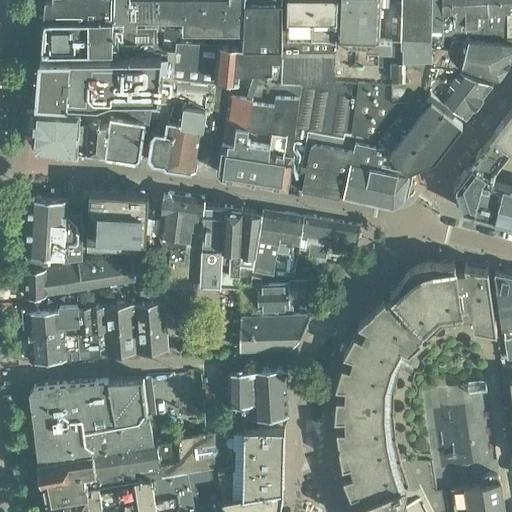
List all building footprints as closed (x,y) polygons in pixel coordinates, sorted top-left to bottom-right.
[(45,0),(44,13),(79,13),(78,0),(45,0)] [(78,0),(79,13),(113,13),(113,0),(78,0)] [(137,21),(137,19),(136,19),(135,0),(113,0),(113,13),(113,24),(136,25),(137,21)] [(137,21),(157,21),(157,0),(135,0),(136,19),(137,19),(137,21)] [(157,0),(157,21),(184,20),(183,0),(157,0)] [(183,0),(184,20),(184,31),(205,31),(204,0),(183,0)] [(204,0),(205,31),(224,32),(224,0),(204,0)] [(217,81),(211,122),(214,122),(215,117),(225,118),(218,168),(222,174),(287,184),(299,100),(301,79),(281,79),(282,39),(282,0),(245,0),(244,25),(243,43),(224,42),(218,41),(214,80),(217,81)] [(228,34),(224,34),(224,42),(243,43),(244,25),(245,0),(224,0),(224,32),(228,32),(228,34)] [(287,0),(287,39),(311,39),(311,0),(287,0)] [(311,0),(311,39),(336,39),(337,0),(311,0)] [(392,39),(379,38),(380,0),(337,0),(336,39),(335,75),(359,78),(392,81),(392,39)] [(430,87),(431,69),(432,62),(432,57),(431,43),(431,36),(431,0),(402,0),(401,36),(403,36),(403,39),(392,39),(392,81),(393,97),(425,95),(430,95),(430,87)] [(432,57),(432,62),(444,64),(444,65),(459,67),(461,68),(461,66),(462,60),(447,56),(448,50),(445,49),(445,47),(446,45),(449,45),(452,36),(446,35),(446,32),(449,32),(448,0),(431,0),(431,36),(431,43),(432,57)] [(465,0),(448,0),(449,32),(466,32),(466,28),(465,0)] [(487,24),(487,12),(489,12),(488,0),(465,0),(466,28),(466,32),(487,32),(487,24)] [(507,37),(511,37),(511,0),(488,0),(489,12),(487,12),(487,24),(487,32),(488,35),(507,37)] [(136,25),(113,24),(113,13),(79,13),(44,13),(41,46),(157,44),(156,26),(136,25)] [(282,39),(281,79),(301,79),(335,75),(336,39),(311,39),(287,39),(282,39)] [(175,41),(174,48),(171,76),(186,78),(190,42),(175,41)] [(217,43),(203,42),(200,79),(214,80),(218,41),(217,41),(217,43)] [(186,78),(200,79),(203,42),(190,42),(186,78)] [(169,101),(171,76),(174,48),(161,47),(161,52),(40,54),(36,98),(98,102),(110,91),(131,90),(132,85),(158,85),(157,101),(169,101)] [(467,115),(478,100),(493,80),(461,68),(459,67),(444,65),(444,64),(432,62),(431,69),(430,87),(457,107),(467,115)] [(353,125),(359,78),(335,75),(301,79),(299,100),(287,184),(288,184),(288,183),(302,186),(340,193),(340,191),(344,191),(350,164),(352,154),(349,153),(350,142),(352,133),(353,125)] [(217,81),(214,80),(200,79),(186,78),(171,76),(169,101),(167,120),(162,119),(158,121),(157,130),(153,134),(150,155),(154,160),(160,161),(166,164),(196,169),(202,129),(210,130),(211,122),(217,81)] [(463,120),(453,112),(457,107),(430,87),(430,95),(425,95),(393,97),(392,81),(359,78),(353,125),(377,130),(377,135),(378,135),(392,149),(409,166),(435,155),(463,120)] [(125,156),(135,157),(139,155),(143,126),(149,122),(152,100),(111,101),(109,109),(111,109),(106,153),(115,154),(117,152),(123,153),(125,156)] [(69,127),(71,127),(73,107),(36,105),(35,123),(34,125),(57,126),(57,123),(69,123),(69,127)] [(87,128),(85,152),(87,152),(87,150),(106,153),(111,109),(109,109),(73,107),(71,127),(87,128)] [(511,107),(496,128),(492,134),(510,148),(511,148),(511,107)] [(57,126),(34,125),(33,137),(40,146),(53,148),(54,147),(85,152),(87,128),(71,127),(69,127),(69,123),(57,123),(57,126)] [(350,164),(344,191),(363,196),(377,135),(377,130),(353,125),(352,133),(350,142),(349,153),(352,154),(350,164)] [(476,155),(470,163),(484,174),(483,176),(493,179),(496,166),(500,162),(508,151),(510,148),(492,134),(490,137),(481,148),(476,155)] [(363,196),(381,200),(390,162),(389,162),(392,149),(378,135),(377,135),(363,196)] [(403,196),(407,181),(410,167),(408,167),(408,166),(409,166),(392,149),(389,162),(390,162),(381,200),(393,202),(403,196)] [(467,166),(454,184),(455,185),(461,202),(463,206),(462,208),(488,214),(495,216),(499,201),(503,182),(493,179),(483,176),(484,174),(470,163),(467,166)] [(499,201),(495,216),(501,218),(511,220),(511,183),(503,182),(499,201)] [(87,250),(116,251),(119,189),(90,187),(88,235),(87,250)] [(149,190),(119,189),(116,251),(121,251),(122,237),(147,238),(149,190)] [(204,196),(171,191),(171,190),(163,193),(164,194),(158,234),(162,245),(172,247),(171,256),(166,286),(197,286),(202,219),(203,204),(204,196)] [(26,251),(26,253),(26,265),(70,260),(83,258),(83,229),(83,228),(81,217),(82,212),(67,212),(67,197),(29,195),(29,197),(30,198),(29,217),(28,217),(28,220),(29,220),(27,251),(26,251)] [(204,196),(201,266),(222,267),(224,203),(224,204),(205,203),(205,196),(204,196)] [(224,203),(222,267),(240,268),(242,212),(243,207),(225,204),(225,203),(224,203)] [(242,212),(240,268),(256,268),(258,237),(262,210),(243,207),(242,212)] [(261,216),(258,237),(256,268),(275,272),(279,250),(285,211),(263,207),(261,216)] [(291,243),(298,244),(304,214),(285,211),(279,250),(290,252),(291,243)] [(331,219),(304,214),(298,244),(299,244),(299,246),(326,250),(331,219)] [(326,250),(327,250),(353,255),(355,246),(361,224),(331,219),(326,250)] [(132,253),(106,257),(110,283),(135,279),(132,253)] [(68,289),(110,283),(106,257),(78,261),(64,263),(68,289)] [(344,475),(350,490),(351,494),(353,493),(357,503),(356,503),(357,507),(359,511),(395,493),(402,490),(401,488),(409,485),(401,462),(396,438),(396,435),(394,413),(393,411),(394,388),(395,386),(400,368),(401,365),(410,349),(423,337),(420,334),(426,328),(428,330),(443,317),(443,316),(463,313),(456,265),(455,259),(442,261),(438,259),(433,259),(429,259),(425,259),(421,260),(417,262),(413,264),(410,266),(407,269),(405,272),(404,273),(402,277),(401,278),(400,280),(390,290),(391,291),(358,321),(361,323),(356,332),(355,331),(344,351),(346,352),(344,362),(342,362),(336,384),(339,384),(338,395),(337,394),(335,416),(338,416),(338,426),(337,426),(343,464),(344,464),(347,474),(344,475)] [(465,264),(456,265),(463,313),(472,315),(473,324),(473,325),(497,329),(488,267),(465,262),(465,264)] [(63,290),(68,289),(64,263),(26,268),(27,296),(49,292),(53,295),(60,293),(63,290)] [(200,284),(221,285),(222,267),(201,266),(200,284)] [(222,267),(221,285),(239,286),(239,284),(240,268),(222,267)] [(240,268),(239,284),(255,284),(254,272),(256,268),(240,268)] [(511,272),(495,269),(495,270),(507,358),(511,357),(511,272)] [(142,273),(142,288),(154,287),(156,287),(156,273),(155,273),(146,273),(142,273)] [(258,282),(258,308),(276,308),(276,311),(293,310),(293,306),(290,306),(289,291),(314,290),(314,280),(288,280),(288,281),(258,282)] [(143,301),(134,302),(137,352),(168,350),(164,300),(164,287),(156,287),(154,287),(142,288),(143,301)] [(45,308),(26,310),(28,334),(105,329),(103,304),(77,306),(77,302),(47,305),(45,308)] [(134,302),(103,304),(105,329),(106,349),(107,354),(137,352),(134,302)] [(240,349),(292,347),(312,312),(241,315),(240,349)] [(105,329),(28,334),(31,360),(33,360),(33,359),(40,359),(41,359),(102,354),(102,353),(101,354),(100,349),(106,349),(105,329)] [(282,365),(268,366),(271,415),(289,413),(287,370),(282,365)] [(255,416),(271,415),(268,366),(248,367),(251,423),(255,422),(255,416)] [(221,413),(223,425),(251,423),(248,367),(229,368),(228,402),(227,412),(221,413)] [(34,384),(31,389),(35,421),(34,421),(35,425),(36,425),(39,456),(39,457),(99,448),(154,439),(149,415),(148,416),(143,375),(109,377),(45,382),(34,384)] [(467,383),(469,394),(487,391),(485,381),(467,383)] [(226,427),(228,443),(229,446),(256,447),(284,448),(285,425),(281,425),(255,427),(255,422),(251,423),(223,425),(223,427),(226,427)] [(223,429),(206,432),(208,447),(228,443),(226,427),(223,427),(223,429)] [(40,459),(43,477),(47,498),(92,490),(91,486),(128,480),(188,470),(206,467),(234,462),(229,450),(229,446),(228,443),(208,447),(206,432),(154,440),(154,439),(99,448),(39,457),(39,460),(40,459)] [(284,448),(256,447),(229,446),(229,450),(234,462),(234,467),(284,468),(284,448)] [(211,497),(242,491),(283,485),(284,468),(234,467),(234,462),(206,467),(211,497)] [(214,511),(211,497),(206,467),(188,470),(128,480),(133,511),(214,511)] [(481,482),(481,484),(451,488),(454,511),(505,511),(501,481),(500,477),(499,475),(498,474),(496,473),(494,472),(492,472),(491,472),(489,472),(487,472),(485,474),(483,475),(482,476),(481,478),(481,479),(481,480),(481,482)] [(47,499),(49,511),(133,511),(128,480),(91,486),(92,490),(47,498),(47,499)] [(283,485),(242,491),(245,511),(267,511),(280,510),(283,485)] [(245,511),(242,491),(211,497),(214,511),(279,511),(280,510),(267,511),(245,511)] [(404,511),(395,493),(359,511),(357,507),(356,507),(355,508),(354,510),(353,511),(352,511),(404,511)]
